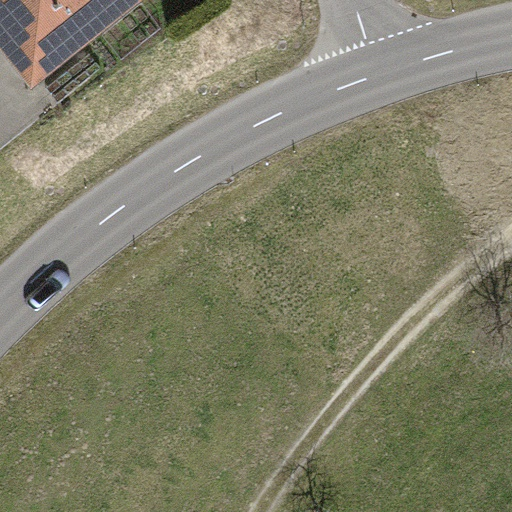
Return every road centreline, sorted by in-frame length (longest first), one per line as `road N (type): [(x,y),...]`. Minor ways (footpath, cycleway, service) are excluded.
road 1 (secondary): [(0,313),(115,210),(188,162),(372,74)]
road 2 (track): [(511,232),(320,423),(263,511)]
road 3 (secondary): [(372,74),(511,36)]
